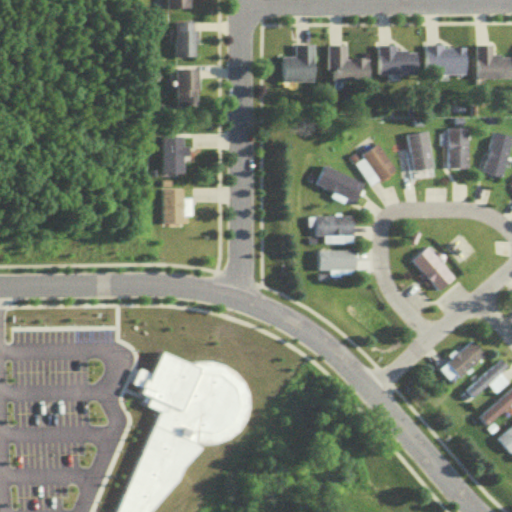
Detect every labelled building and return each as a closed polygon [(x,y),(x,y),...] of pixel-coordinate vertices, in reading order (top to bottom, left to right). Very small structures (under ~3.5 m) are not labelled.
[(167,0),(167,13),(194,13),(194,0),(167,0)] [(175,61),(197,61),(197,27),(175,27),(175,61)] [(314,49),(295,49),(295,61),(279,61),(279,86),(314,86),(314,49)] [(345,50),(326,51),(327,85),(368,84),(368,63),(345,64),(345,50)] [(465,80),(465,52),(425,51),(424,80),(465,80)] [(475,51),(475,83),(509,83),(509,61),(492,61),(492,51),(475,51)] [(375,54),(375,80),(416,80),(416,54),(375,54)] [(199,74),(176,74),(176,112),(199,112),(199,74)] [(463,164),(443,165),(442,126),(462,126),(463,164)] [(401,132),(408,168),(428,164),(422,128),(401,132)] [(496,174),(508,135),(490,128),(477,168),(496,174)] [(185,140),(163,140),(163,174),(185,174),(185,140)] [(372,140),(356,150),(374,176),(389,165),(372,140)] [(349,198),(358,181),(319,162),(311,180),(349,198)] [(163,194),(163,228),(185,228),(185,194),(163,194)] [(348,233),(311,232),(311,213),(348,214),(348,233)] [(409,242),(416,231),(410,227),(403,238),(409,242)] [(422,243),(406,256),(433,287),(448,273),(422,243)] [(312,246),(311,267),(353,267),(353,247),(312,246)] [(465,339),(433,367),(444,379),(476,351),(465,339)] [(484,361),(471,345),(444,368),(457,383),(484,361)] [(490,391),(503,379),(495,370),(503,364),(495,354),(459,385),(460,387),(454,393),(458,398),(464,392),(466,395),(481,381),(490,391)] [(488,389),(494,396),(506,388),(499,379),(506,373),(500,365),(460,395),(468,404),(488,389)] [(480,422),(511,393),(511,379),(473,414),(480,422)] [(511,408),(511,392),(475,420),(483,431),(511,408)] [(511,444),(505,450),(491,435),(511,416),(511,444)]
